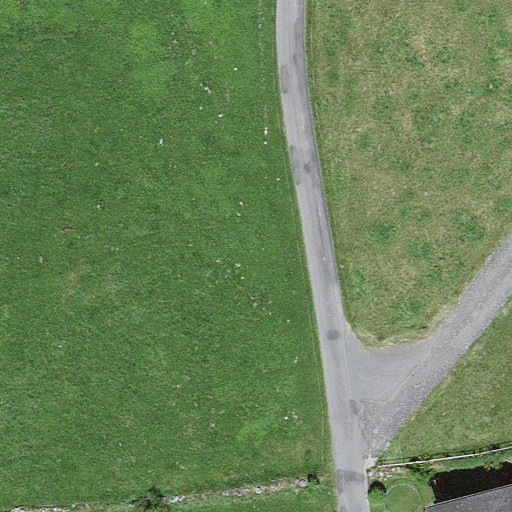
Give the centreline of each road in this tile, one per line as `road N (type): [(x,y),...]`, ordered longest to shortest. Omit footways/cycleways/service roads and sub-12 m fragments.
road 1 (unclassified): [(298,0),(293,69),(357,511)]
road 2 (track): [(352,445),(480,338),(511,297)]
